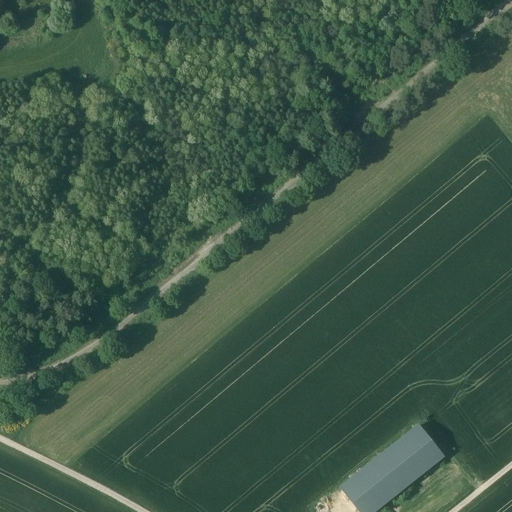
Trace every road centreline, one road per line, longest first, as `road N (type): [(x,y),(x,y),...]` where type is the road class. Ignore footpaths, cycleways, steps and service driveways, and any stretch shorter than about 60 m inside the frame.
road 1 (track): [(511,6),(121,332),(62,370),(0,387)]
road 2 (track): [(139,511),(0,443)]
